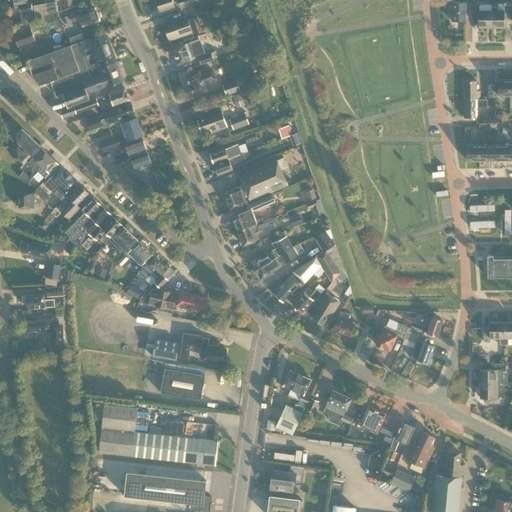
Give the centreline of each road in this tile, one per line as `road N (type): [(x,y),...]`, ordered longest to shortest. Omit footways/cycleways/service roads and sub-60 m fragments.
road 1 (residential): [(215,250),(187,247),(0,69)]
road 2 (unclassified): [(215,250),(122,0)]
road 3 (residential): [(23,511),(0,312)]
road 4 (unclassified): [(237,511),(269,334)]
road 5 (unclassified): [(435,401),(269,334)]
road 6 (unclassified): [(466,305),(451,183)]
